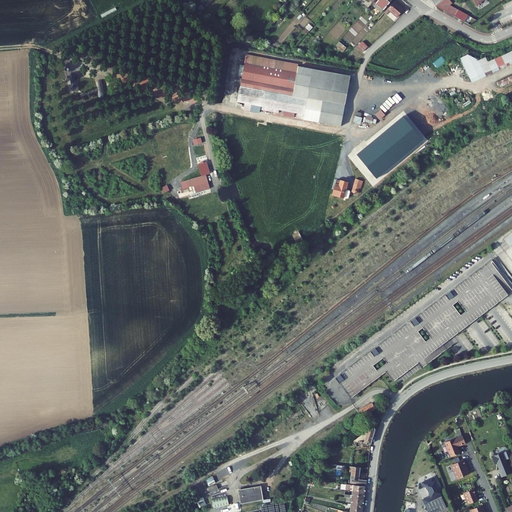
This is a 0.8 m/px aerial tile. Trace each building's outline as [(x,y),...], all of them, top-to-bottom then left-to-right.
[(382,12),(390,2),(387,0),(378,0),(375,3),(376,4),(374,6),(382,12)] [(449,0),(444,0),(436,6),(455,17),(459,10),(450,5),(452,3),(449,0)] [(392,4),(384,13),(386,14),(390,11),(397,17),(404,9),(394,1),(392,4)] [(330,10),(323,19),(328,22),(334,14),(330,10)] [(339,41),(336,45),(343,52),(346,48),(339,41)] [(368,47),(363,42),(357,47),(363,52),(368,47)] [(511,64),(511,50),(488,62),(493,73),(511,64)] [(241,86),(278,93),(282,70),(275,69),(276,60),(269,59),(268,64),(266,63),(267,59),(247,55),(241,86)] [(493,73),(488,62),(486,57),(478,60),(467,55),(460,58),(472,82),(493,73)] [(298,65),(276,60),(275,69),(282,70),(278,93),(307,98),(311,76),(297,73),(298,65)] [(511,75),(496,83),(499,88),(511,81),(511,75)] [(349,83),(311,76),(307,98),(323,101),(345,105),(349,83)] [(307,98),(278,93),(241,86),(238,101),(245,103),(244,110),(258,112),(258,109),(259,106),(279,109),(298,113),(304,114),(303,119),(303,120),(319,122),(323,101),(307,98)] [(323,101),(319,122),(341,127),(345,105),(323,101)] [(381,109),(375,114),(379,119),(385,114),(381,109)] [(403,116),(356,154),(376,179),(423,140),(403,116)] [(206,174),(181,182),(183,188),(181,189),(182,193),(192,190),(193,193),(211,188),(206,174)] [(355,179),(352,192),(358,193),(360,188),(361,188),(363,181),(355,179)] [(347,185),(348,183),(340,180),(336,196),(347,198),(348,198),(349,198),(350,192),(350,191),(349,190),(346,189),(347,188),(349,189),(349,186),(347,185)] [(167,185),(160,188),(163,194),(170,190),(167,185)] [(511,232),(503,239),(509,248),(511,245),(511,232)] [(503,299),(510,293),(511,291),(511,289),(491,262),(490,261),(487,263),(478,270),(472,275),(468,277),(453,288),(437,301),(423,312),(407,324),(392,335),(378,346),(362,358),(348,369),(336,378),(351,398),(386,372),(394,382),(399,378),(414,365),(418,362),(422,368),(452,345),(450,343),(448,340),(453,336),(472,322),(491,308),(503,299)] [(375,409),(372,403),(360,410),(363,415),(366,414),(367,417),(372,414),(371,411),(375,409)] [(353,442),(356,442),(369,444),(371,444),(375,430),(374,427),(373,427),(366,432),(353,442)] [(466,444),(462,436),(445,442),(451,457),(460,453),(460,451),(460,449),(458,448),(458,447),(466,444)] [(503,452),(492,456),(494,462),(496,461),(498,464),(500,469),(499,470),(501,477),(511,474),(506,460),(509,458),(507,451),(503,453),(503,452)] [(466,465),(464,460),(451,465),(452,467),(451,467),(451,468),(452,470),(453,470),(457,480),(464,477),(464,475),(468,474),(469,471),(466,469),(465,465),(466,465)] [(350,483),(366,485),(366,480),(359,479),(360,467),(350,466),(350,468),(352,469),(351,472),(350,483)] [(425,505),(442,497),(433,477),(422,483),(423,487),(426,486),(431,496),(423,500),(425,505)] [(208,494),(218,489),(216,484),(206,489),(208,494)] [(366,486),(346,484),(345,490),(353,491),(359,492),(359,493),(365,494),(366,486)] [(263,500),(261,486),(238,490),(241,504),(263,500)] [(478,500),(474,489),(463,493),(468,504),(478,500)] [(352,498),(364,499),(365,494),(359,493),(359,492),(353,491),(352,495),(345,494),(344,496),(344,497),(352,498)] [(229,505),(227,495),(212,499),(214,508),(229,505)] [(442,497),(425,505),(428,511),(437,511),(447,508),(442,497)] [(351,505),(363,506),(364,499),(352,498),(351,504),(350,504),(349,506),(351,506),(351,505)]
